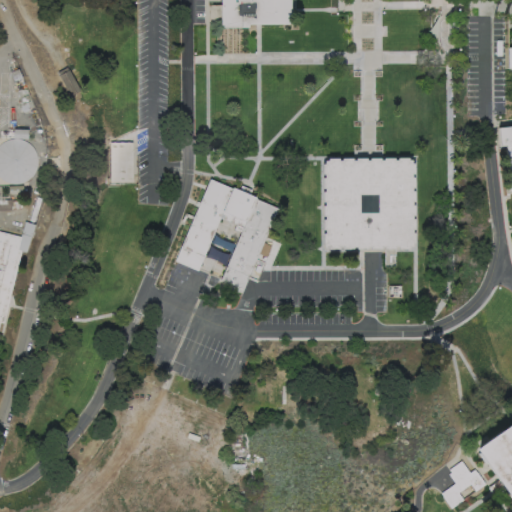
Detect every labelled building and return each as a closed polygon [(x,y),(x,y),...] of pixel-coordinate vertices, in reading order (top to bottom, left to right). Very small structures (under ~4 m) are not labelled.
[(290,0),(290,10),(290,24),(258,24),(248,24),(248,27),(223,27),(223,24),(221,24),(221,0),(290,0)] [(438,11),(434,23),(427,30),(433,36),(438,46),(437,30),(438,11)] [(67,65),(56,71),(70,95),(80,89),(67,65)] [(22,77),(15,81),(11,72),(18,68),(22,77)] [(511,123),(497,125),(499,144),(504,144),(509,181),(510,180),(511,187),(511,186),(511,123)] [(29,130),(28,139),(13,138),(14,129),(29,130)] [(0,178),(3,181),(9,184),(16,185),(23,183),(29,179),(33,173),(36,166),(35,159),(33,152),(29,147),(23,143),(16,141),(9,142),(2,145),(0,147),(0,178)] [(109,142),(132,141),(132,181),(110,181),(109,142)] [(328,156),(328,158),(324,158),(325,162),(322,162),(323,173),(325,173),(325,176),(323,176),(323,186),(325,186),(325,190),(323,190),(323,201),(325,201),(325,204),(323,204),(323,215),(325,215),(325,218),(323,218),(323,229),(325,229),(325,232),(323,232),(323,242),(325,242),(325,246),(329,246),(329,248),(339,248),(339,246),(342,246),(342,248),(353,248),(353,246),(356,246),(356,248),(367,248),(367,246),(370,246),(370,248),(381,248),(381,246),(384,246),(384,248),(394,248),(394,246),(398,246),(398,247),(408,247),(408,245),(412,245),(412,241),(414,241),(414,230),(412,230),(412,227),(414,227),(414,216),(412,216),(412,213),(414,213),(414,202),(412,202),(411,199),(414,199),(414,188),(412,188),(412,185),(414,185),(414,174),(412,174),(412,171),(414,171),(414,160),(412,160),(412,157),(408,157),(408,154),(397,155),(397,157),(394,157),(394,155),(383,155),(383,158),(380,158),(380,155),(370,155),(370,158),(366,158),(366,156),(355,156),(355,158),(352,158),(352,156),(342,156),(342,158),(338,158),(338,156),(328,156)] [(220,278),(228,281),(227,285),(231,287),(233,284),(243,288),(277,207),(255,198),(256,196),(249,193),(251,189),(247,187),(241,184),(239,189),(232,186),(231,187),(209,178),(197,207),(193,217),(173,265),(195,274),(198,269),(222,210),(245,220),(220,278)] [(20,193),(10,194),(9,186),(20,186),(20,193)] [(42,198),(34,222),(30,220),(37,197),(42,198)] [(0,324),(1,325),(8,304),(23,239),(0,233),(0,324)] [(209,245),(207,252),(204,257),(215,260),(225,266),(226,259),(230,254),(219,252),(209,245)] [(508,425),(511,430),(511,501),(501,486),(496,480),(474,449),(489,439),(508,425)] [(450,509),(484,484),(474,469),(469,473),(467,471),(460,461),(448,470),(450,473),(448,475),(454,483),(440,494),(450,509)]
